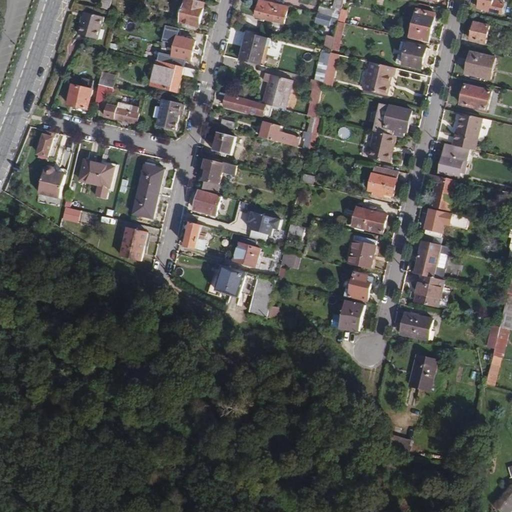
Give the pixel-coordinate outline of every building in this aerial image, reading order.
[(102,0),(99,9),(108,12),(111,0),(102,0)] [(200,28),(206,3),(192,0),(186,0),(185,5),(180,4),(175,22),(200,28)] [(290,7),(262,0),(261,0),(256,17),(286,25),(290,7)] [(480,0),(478,9),(502,14),(504,3),(492,0),(480,0)] [(411,39),(430,43),(437,14),(418,9),(411,39)] [(106,18),(89,13),(87,20),(82,18),(78,34),(100,41),(106,18)] [(331,27),(333,17),(318,14),(316,23),(331,27)] [(332,49),(332,50),(339,52),(345,23),(338,22),(334,37),(332,49)] [(475,23),(471,40),(486,44),(490,26),(475,23)] [(192,61),(197,40),(179,36),(180,31),(168,28),(166,37),(178,40),(174,56),(192,61)] [(240,61),(262,66),(269,38),(249,34),(246,48),(244,48),(240,61)] [(324,47),(332,49),(334,37),(327,36),(324,47)] [(429,57),(432,48),(410,43),(404,65),(423,70),(426,56),(429,57)] [(316,80),(324,82),(331,54),(323,52),(316,80)] [(497,58),(472,52),(467,75),(492,81),(497,58)] [(324,85),(333,87),(340,55),(331,53),(331,54),(324,82),(324,85)] [(177,59),(175,65),(187,68),(189,63),(177,59)] [(179,93),(184,75),(195,77),(197,71),(157,62),(151,86),(179,93)] [(394,77),(396,69),(371,63),(364,91),(387,96),(391,76),(394,77)] [(264,104),(286,110),(294,81),(267,73),(265,81),(269,83),(264,104)] [(316,117),(324,85),(324,82),(316,80),(312,79),(310,89),(314,90),(311,100),(314,101),(310,116),(316,117)] [(93,90),(73,85),(68,106),(89,111),(93,90)] [(100,85),(94,107),(102,109),(105,97),(103,97),(104,92),(113,95),(115,88),(100,85)] [(461,105),(488,111),(492,92),(466,85),(461,105)] [(225,107),(263,117),(266,107),(227,96),(225,107)] [(183,117),(186,105),(164,100),(162,107),(157,106),(155,115),(160,117),(158,127),(176,131),(180,116),(183,117)] [(108,105),(105,117),(138,125),(141,109),(119,103),(118,108),(108,105)] [(391,106),(386,129),(408,133),(413,111),(391,106)] [(470,150),(477,151),(484,119),(463,114),(460,129),(459,135),(456,134),(453,145),(470,150)] [(312,134),(308,150),(314,151),(322,119),(316,117),(312,134)] [(223,119),(221,127),(235,131),(237,123),(223,119)] [(261,138),(299,147),(301,138),(281,132),(282,126),(265,122),(261,138)] [(49,159),(57,133),(48,131),(40,156),(49,159)] [(391,163),(397,136),(376,131),(369,158),(391,163)] [(219,133),(214,151),(233,156),(237,138),(219,133)] [(303,149),(308,150),(312,134),(307,133),(306,137),(303,149)] [(467,162),(470,150),(453,145),(446,144),(439,175),(460,179),(464,161),(467,162)] [(120,166),(86,158),(81,181),(102,186),(99,198),(110,200),(113,189),(114,189),(120,166)] [(236,175),(238,167),(226,164),(226,165),(207,160),(205,169),(208,170),(205,181),(221,185),(224,172),(236,175)] [(45,169),(40,193),(62,197),(67,173),(59,172),(59,173),(57,172),(56,171),(55,171),(54,167),(51,165),(48,167),(47,170),(45,169)] [(146,165),(134,214),(154,219),(166,170),(146,165)] [(393,198),(400,171),(376,166),(369,192),(373,193),(373,196),(381,198),(382,195),(386,196),(393,198)] [(26,174),(19,191),(26,197),(34,177),(26,174)] [(429,174),(428,181),(436,182),(431,207),(452,212),(459,181),(429,174)] [(218,217),(223,197),(201,191),(195,211),(218,217)] [(358,209),(354,227),(384,234),(388,216),(376,212),(376,208),(372,206),(369,207),(368,211),(358,209)] [(81,212),(65,208),(62,220),(79,223),(81,212)] [(470,218),(431,209),(425,233),(442,237),(445,224),(468,229),(470,218)] [(283,220),(251,212),(249,223),(253,224),(250,238),(266,242),(268,235),(275,237),(276,234),(279,235),(283,220)] [(205,240),(208,227),(193,223),(187,247),(204,251),(207,241),(205,240)] [(305,227),(291,224),(288,236),(302,240),(305,227)] [(149,233),(129,228),(122,256),(142,261),(149,233)] [(259,241),(243,236),(235,261),(257,268),(262,250),(257,249),(259,241)] [(357,236),(350,263),(372,268),(377,247),(376,247),(377,241),(357,236)] [(424,241),(416,274),(422,275),(443,280),(445,269),(448,260),(445,259),(446,257),(444,256),(444,254),(447,255),(449,247),(424,241)] [(295,268),(298,255),(285,252),(281,265),(295,268)] [(248,273),(225,266),(218,292),(241,298),(243,293),(248,273)] [(345,297),(367,302),(374,276),(356,272),(352,290),(346,289),(345,297)] [(254,296),(259,276),(248,273),(243,293),(254,296)] [(444,290),(446,280),(443,280),(422,275),(416,301),(446,309),(450,292),(444,290)] [(272,307),(278,281),(259,276),(254,296),(250,312),(269,317),(272,307)] [(511,296),(508,295),(500,327),(507,328),(511,307),(511,296)] [(341,329),(359,331),(366,306),(347,301),(341,329)] [(401,334),(429,340),(434,320),(406,313),(401,334)] [(331,327),(339,328),(340,315),(333,315),(331,327)] [(500,327),(498,337),(506,339),(508,329),(507,328),(500,327)] [(411,386),(431,391),(439,361),(419,356),(411,386)] [(493,356),(487,384),(495,386),(501,358),(493,356)] [(391,451),(411,452),(412,438),(392,437),(391,451)]
